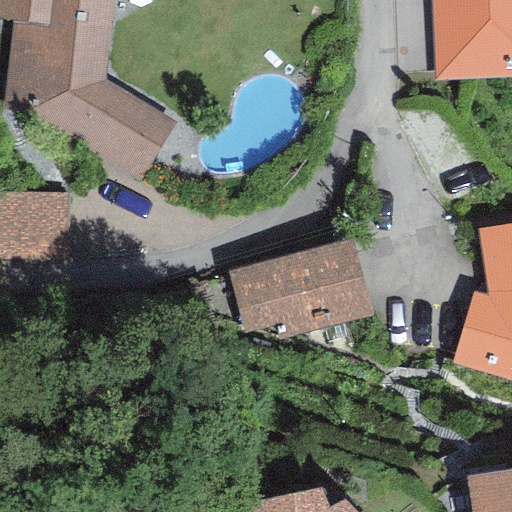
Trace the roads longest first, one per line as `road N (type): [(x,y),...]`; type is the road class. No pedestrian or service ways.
road 1 (unknown): [(392,87),(350,159),(281,209),(184,253),(0,266)]
road 2 (residential): [(387,0),(402,276)]
